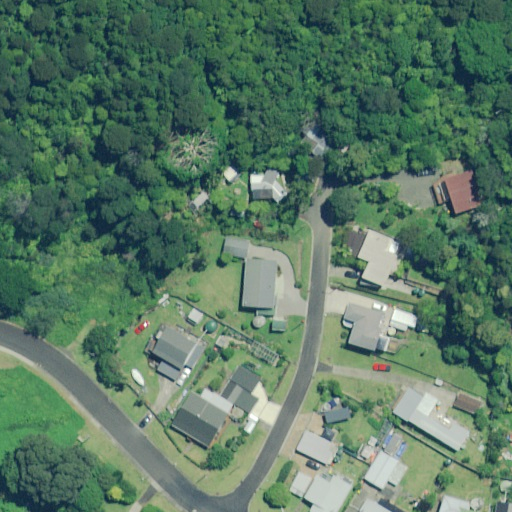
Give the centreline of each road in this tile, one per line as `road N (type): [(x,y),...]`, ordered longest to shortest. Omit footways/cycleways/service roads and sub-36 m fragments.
road 1 (residential): [(318,205),(322,236),(303,380),(235,511)]
road 2 (residential): [(0,332),(68,374),(209,511)]
